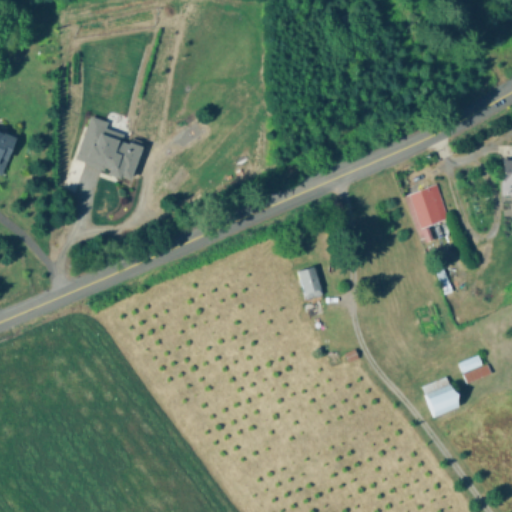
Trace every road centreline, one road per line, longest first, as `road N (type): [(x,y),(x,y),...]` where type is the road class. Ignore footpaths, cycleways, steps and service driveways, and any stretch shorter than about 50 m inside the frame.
road 1 (secondary): [(0,319),(275,202)]
road 2 (secondary): [(275,202),(511,89)]
